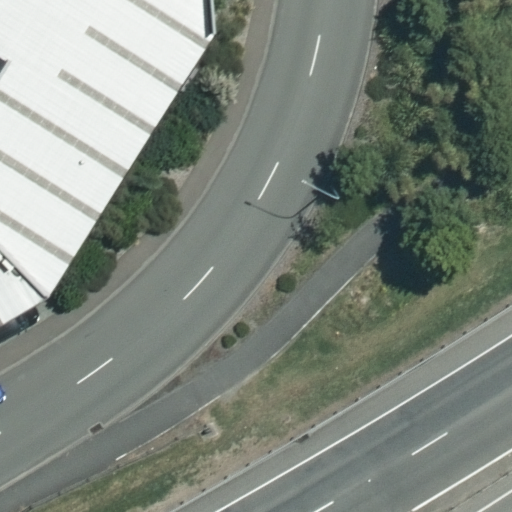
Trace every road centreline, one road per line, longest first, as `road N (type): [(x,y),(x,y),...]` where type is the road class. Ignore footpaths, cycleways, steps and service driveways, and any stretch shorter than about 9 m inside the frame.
road 1 (unclassified): [(323,0),(280,161),(241,238),(110,359),(0,429)]
road 2 (trunk): [(295,511),(511,377)]
